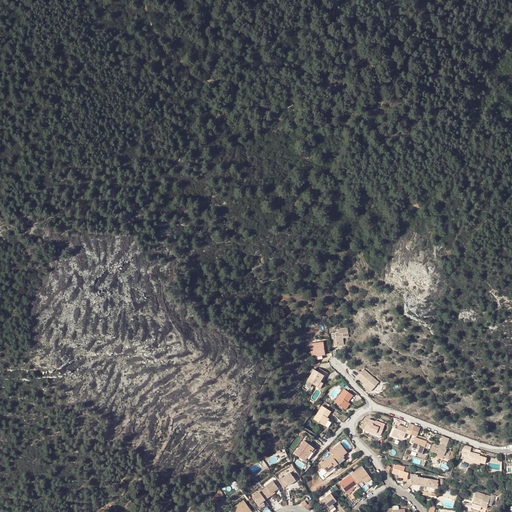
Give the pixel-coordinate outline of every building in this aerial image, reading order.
[(349,337),(348,327),(338,328),(339,333),(335,334),(336,338),(337,346),(344,345),(344,341),(343,338),(346,338),(349,337)] [(323,342),(310,344),(310,349),(313,349),(314,356),(316,365),(320,364),(319,359),(323,359),(322,355),(325,355),(323,342)] [(328,373),(320,368),(318,371),(314,369),(307,381),(317,387),(324,375),(326,376),(328,373)] [(379,382),(363,369),(357,377),(364,384),(366,385),(365,386),(371,391),(379,382)] [(323,383),(322,382),(326,376),(324,375),(317,387),(320,388),(323,383)] [(353,395),(344,389),(335,402),(344,408),(348,402),(353,395)] [(331,411),(322,406),(313,419),(322,425),(327,419),(331,411)] [(375,421),(369,419),(364,430),(369,432),(369,430),(376,433),(376,434),(380,436),(385,424),(376,420),(375,421)] [(408,428),(399,424),(397,428),(395,428),(391,436),(397,438),(398,436),(399,433),(401,433),(400,435),(405,437),(406,433),(410,435),(414,425),(410,423),(408,428)] [(421,427),(414,425),(411,434),(417,436),(421,427)] [(449,439),(443,436),(440,442),(447,445),(449,439)] [(427,441),(415,437),(410,450),(422,455),(427,441)] [(314,448),(304,441),(295,454),(305,461),(314,448)] [(447,445),(440,442),(438,448),(434,447),(435,444),(433,443),(432,443),(430,451),(444,456),(443,457),(452,461),(455,452),(451,451),(451,450),(447,449),(447,447),(446,447),(447,445)] [(347,452),(340,443),(329,452),(331,455),(338,464),(339,465),(343,462),(346,459),(343,456),(347,452)] [(480,456),(474,454),(474,453),(470,452),(472,447),(467,446),(463,448),(462,453),(469,455),(468,459),(480,462),(485,464),(487,458),(480,456)] [(307,463),(316,450),(314,448),(305,461),(307,463)] [(338,464),(331,455),(320,464),(327,473),(334,467),(338,464)] [(470,464),(460,460),(457,467),(467,471),(470,464)] [(405,467),(395,464),(392,473),(399,475),(398,477),(403,478),(403,479),(404,479),(404,480),(405,480),(406,480),(407,479),(408,473),(404,471),(405,467)] [(372,479),(362,466),(351,475),(357,484),(362,480),(363,479),(365,481),(366,483),(372,479)] [(336,469),(334,467),(327,473),(329,475),(333,472),(335,470),(336,469)] [(296,480),(290,472),(283,478),(282,477),(278,480),(284,488),(288,485),(288,486),(296,480)] [(438,480),(418,477),(418,475),(411,474),(411,479),(407,479),(407,483),(432,487),(437,488),(438,480)] [(357,484),(351,475),(339,483),(346,492),(353,487),(357,484)] [(279,488),(273,481),(266,486),(267,487),(263,490),(269,498),(272,495),(271,494),(279,488)] [(263,490),(252,497),(258,505),(263,501),(269,498),(263,490)] [(356,498),(351,491),(347,494),(352,500),(356,498)] [(458,495),(443,491),(442,496),(456,500),(458,495)] [(490,496),(476,492),(473,501),(471,509),(480,511),(482,506),(487,508),(490,496)] [(337,501),(330,493),(320,502),(320,503),(325,510),(333,504),(337,501)] [(252,511),(244,500),(233,508),(236,511),(252,511)]
